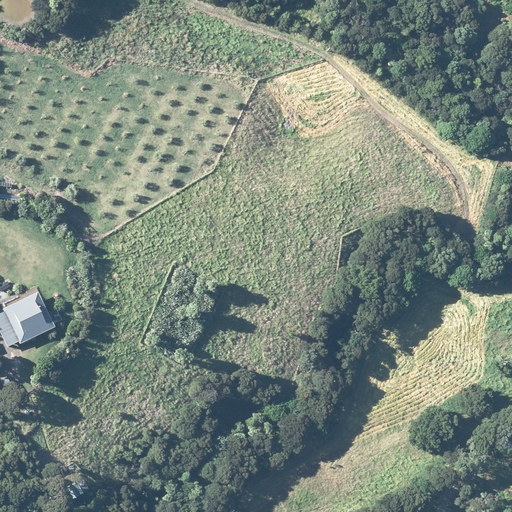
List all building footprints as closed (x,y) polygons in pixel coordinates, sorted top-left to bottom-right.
[(38,293),(3,310),(20,344),(54,328),(38,293)] [(58,310),(50,313),(55,324),(63,320),(58,310)] [(11,386),(7,378),(1,380),(5,389),(11,386)] [(24,408),(16,411),(22,427),(31,424),(24,408)] [(82,495),(77,484),(65,491),(70,501),(82,495)]
